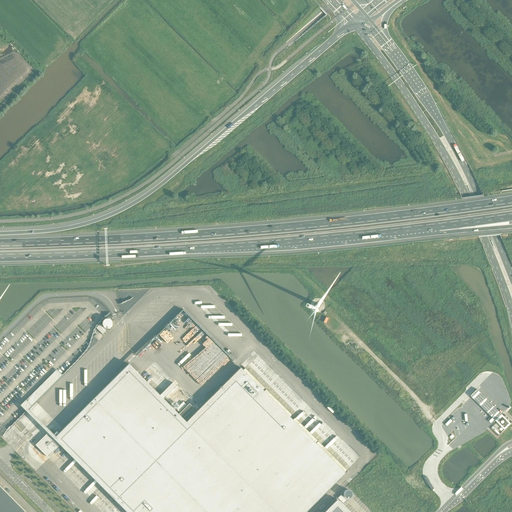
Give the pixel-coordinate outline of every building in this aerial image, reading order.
[(110,327),(111,327),(111,326),(112,325),(112,324),(112,323),(112,322),(112,321),(111,321),(111,320),(110,319),(109,319),(108,318),(107,318),(106,319),(105,319),(104,320),(103,320),(103,321),(103,322),(102,323),(102,324),(103,325),(103,326),(103,327),(104,327),(105,328),(106,328),(107,328),(108,328),(109,328),(110,328),(110,327)] [(107,331),(100,324),(96,328),(103,335),(107,331)] [(472,357),(467,362),(470,365),(475,360),(472,357)] [(129,364),(59,433),(57,431),(54,434),(50,430),(48,433),(35,445),(48,457),(60,445),(127,511),(305,511),(345,472),(241,368),(186,422),(163,399),(176,386),(173,382),(160,395),(129,364)] [(21,405),(27,412),(39,424),(48,433),(50,430),(42,422),(29,409),(63,375),(57,369),(21,405)] [(492,404),(488,400),(484,396),(480,392),(477,389),(471,396),(474,399),(478,403),(482,407),(486,411),(490,415),(493,418),(505,430),(511,423),(500,412),(496,408),(492,404)] [(171,405),(174,409),(179,404),(176,400),(171,405)] [(183,402),(176,409),(179,412),(186,405),(183,402)] [(0,511),(26,511),(0,485),(0,511)] [(343,492),(343,494),(343,496),(345,497),(346,498),(348,498),(350,497),(351,495),(351,493),(350,491),(349,490),(347,489),(345,490),(344,491),(343,492)] [(338,498),(343,503),(346,500),(341,494),(338,498)] [(349,511),(337,499),(323,511),(349,511)]
